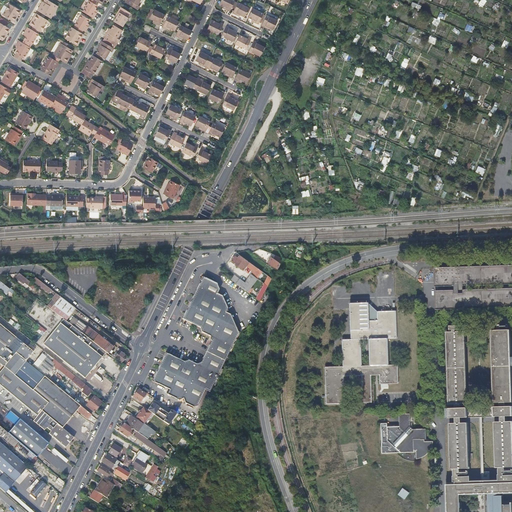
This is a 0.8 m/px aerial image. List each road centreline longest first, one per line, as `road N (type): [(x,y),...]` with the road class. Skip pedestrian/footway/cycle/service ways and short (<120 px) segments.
road 1 (tertiary): [(511,243),(375,253),(320,276),(286,306),(268,338),(262,391),(294,511)]
road 2 (tertiary): [(144,339),(311,0)]
road 3 (residential): [(0,184),(119,183),(212,0)]
road 4 (tertiary): [(63,511),(138,349)]
road 5 (unclassified): [(0,270),(38,267),(136,341)]
